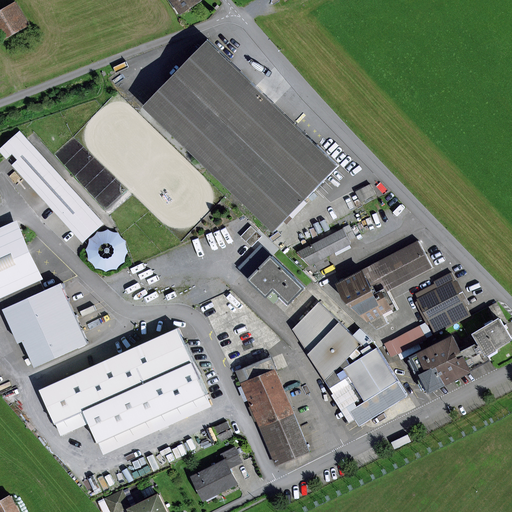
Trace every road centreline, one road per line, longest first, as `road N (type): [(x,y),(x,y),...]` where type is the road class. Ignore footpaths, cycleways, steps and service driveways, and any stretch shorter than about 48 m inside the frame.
road 1 (unclassified): [(511,307),(236,13)]
road 2 (unclassified): [(221,511),(511,368)]
road 3 (unclassified): [(0,105),(236,13)]
